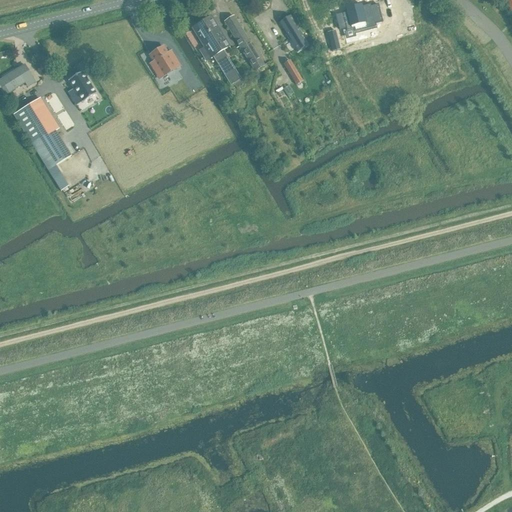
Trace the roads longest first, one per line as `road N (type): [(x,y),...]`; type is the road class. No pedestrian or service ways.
road 1 (unknown): [(0,346),(511,213)]
road 2 (track): [(0,338),(511,207)]
road 3 (tertiary): [(0,34),(131,0)]
